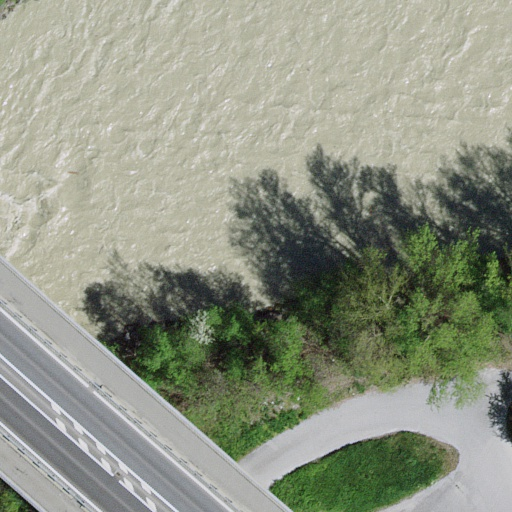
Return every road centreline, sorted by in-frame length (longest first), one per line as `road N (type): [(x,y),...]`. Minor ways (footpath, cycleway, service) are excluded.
road 1 (primary): [(201,511),(0,334)]
road 2 (primary): [(0,399),(128,511)]
